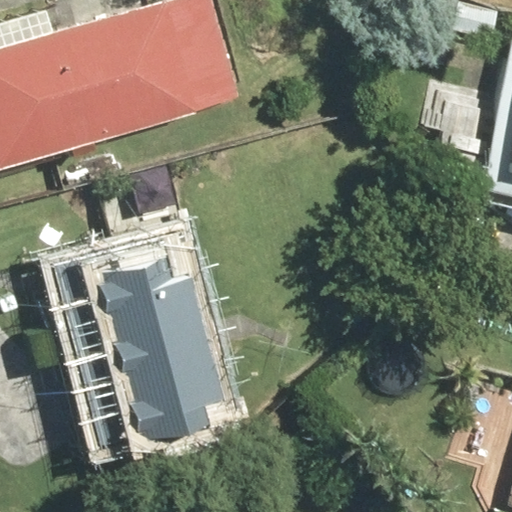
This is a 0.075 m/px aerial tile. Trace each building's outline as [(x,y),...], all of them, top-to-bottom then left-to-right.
[(113,0),(0,31),(0,153),(226,91),(201,0),(113,0)] [(511,42),(488,37),(455,195),(511,207),(511,42)] [(166,229),(27,261),(68,438),(207,406),(166,229)] [(511,427),(492,503),(511,508),(511,427)] [(162,511),(222,511),(193,482),(162,511)]
